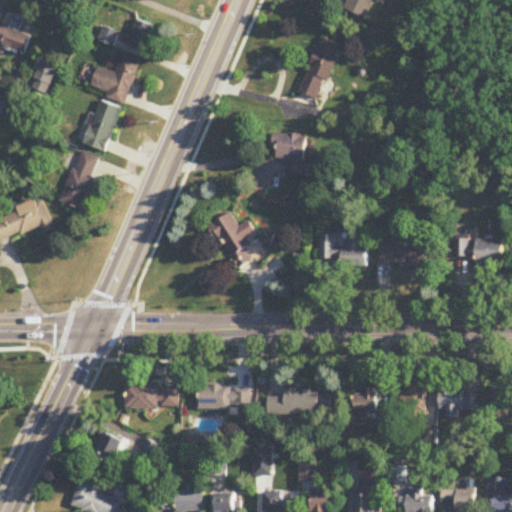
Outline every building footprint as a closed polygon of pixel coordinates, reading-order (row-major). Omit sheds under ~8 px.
[(368,19),(376,0),(346,0),(343,8),(368,19)] [(146,53),(156,26),(138,19),(127,45),(146,53)] [(0,42),(25,54),(33,37),(4,25),(0,34),(0,42)] [(101,41),(115,46),(119,32),(105,27),(101,41)] [(344,46),(324,38),(300,93),(321,101),(344,46)] [(129,105),(141,62),(123,57),(118,72),(99,67),(93,87),(110,92),(108,99),(129,105)] [(49,95),(60,67),(41,59),(30,87),(49,95)] [(106,153),(125,110),(104,101),(85,143),(106,153)] [(288,159),(287,175),(305,176),(308,135),(275,132),(273,158),(288,159)] [(84,211),(102,158),(81,151),(63,203),(84,211)] [(55,229),(44,200),(0,217),(0,243),(41,227),(43,234),(55,229)] [(240,226),(232,213),(212,225),(238,270),(267,252),(249,221),(240,226)] [(367,267),(367,238),(347,238),(347,246),(337,246),(337,235),(320,235),(320,260),(342,260),(342,267),(367,267)] [(472,259),(472,239),(453,239),(453,259),(472,259)] [(477,264),(504,264),(504,239),(477,239),(477,264)] [(381,266),(430,266),(430,241),(381,241),(381,266)] [(181,411),(181,387),(127,387),(127,411),(181,411)] [(200,387),(200,411),(239,411),(239,387),(200,387)] [(511,417),(511,388),(491,389),(491,418),(511,417)] [(270,397),(269,415),(333,415),(333,390),(285,390),(285,398),(270,397)] [(357,416),(380,416),(380,391),(357,391),(357,416)] [(398,391),(398,413),(428,413),(428,391),(398,391)] [(481,391),(440,392),(440,411),(449,410),(449,414),(472,414),(472,418),(482,418),(481,391)] [(115,468),(127,442),(107,433),(96,459),(115,468)] [(360,476),(360,463),(348,463),(348,476),(360,476)] [(355,511),(383,511),(384,504),(376,504),(376,481),(356,481),(355,511)] [(103,495),(104,488),(80,482),(73,509),(83,511),(120,511),(124,500),(103,495)] [(511,511),(511,482),(490,484),(490,511),(511,511)] [(204,511),(204,492),(178,492),(177,511),(204,511)] [(424,492),(406,492),(405,511),(434,511),(435,495),(424,495),(424,492)] [(442,511),(477,511),(477,492),(442,492),(442,511)] [(266,493),(265,511),(287,511),(288,493),(266,493)] [(237,511),(238,494),(214,494),(213,511),(237,511)] [(332,511),(332,495),(313,495),(313,511),(332,511)] [(156,511),(173,511),(173,496),(156,496),(156,511)]
